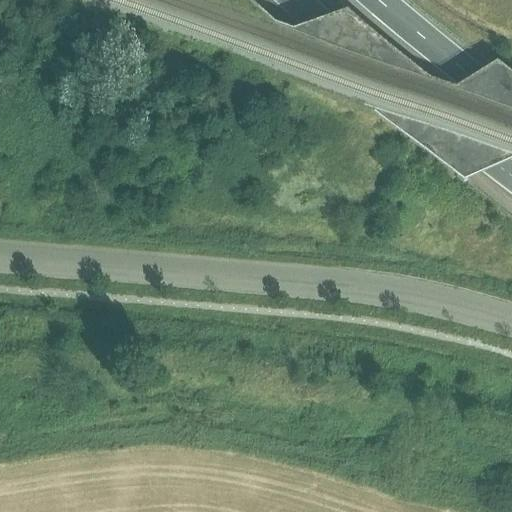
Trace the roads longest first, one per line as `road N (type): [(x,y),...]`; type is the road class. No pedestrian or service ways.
road 1 (tertiary): [(0,259),(365,289),(511,322)]
road 2 (motorway): [(306,0),(511,171)]
road 3 (motorway): [(375,0),(511,106)]
